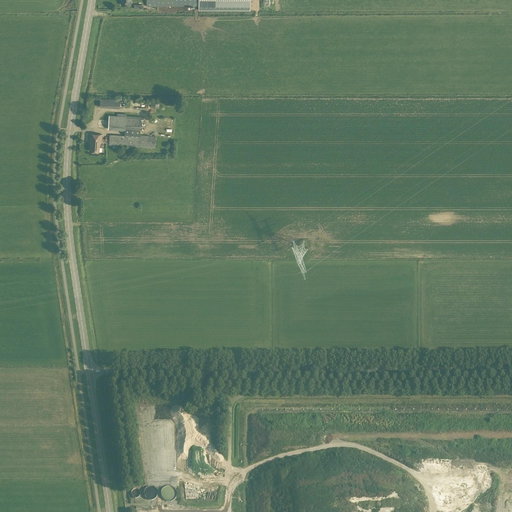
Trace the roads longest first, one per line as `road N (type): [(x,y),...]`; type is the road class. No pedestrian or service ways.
road 1 (unclassified): [(511,368),(89,370)]
road 2 (primary): [(89,370),(66,196),(92,0)]
road 3 (primary): [(109,511),(89,370)]
